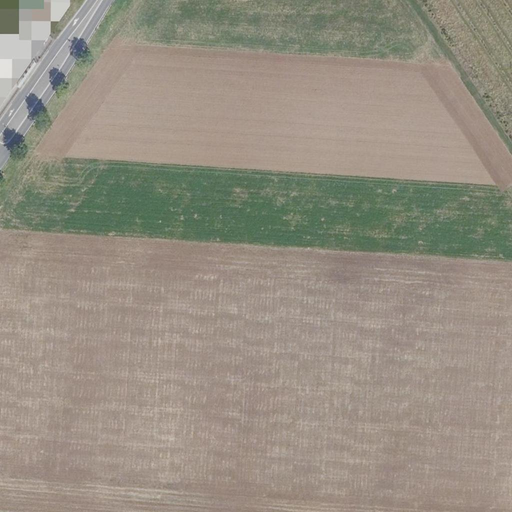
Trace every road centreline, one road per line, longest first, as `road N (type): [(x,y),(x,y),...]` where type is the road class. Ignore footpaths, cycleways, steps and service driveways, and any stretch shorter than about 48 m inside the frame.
road 1 (primary): [(0,157),(107,0)]
road 2 (primary): [(91,0),(0,128)]
